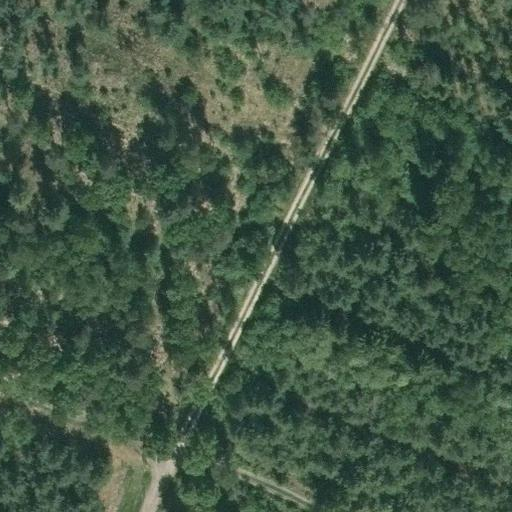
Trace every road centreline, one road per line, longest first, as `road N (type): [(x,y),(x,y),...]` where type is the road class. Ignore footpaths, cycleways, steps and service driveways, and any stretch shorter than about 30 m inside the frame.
road 1 (track): [(155,511),(399,0)]
road 2 (track): [(0,372),(323,511)]
